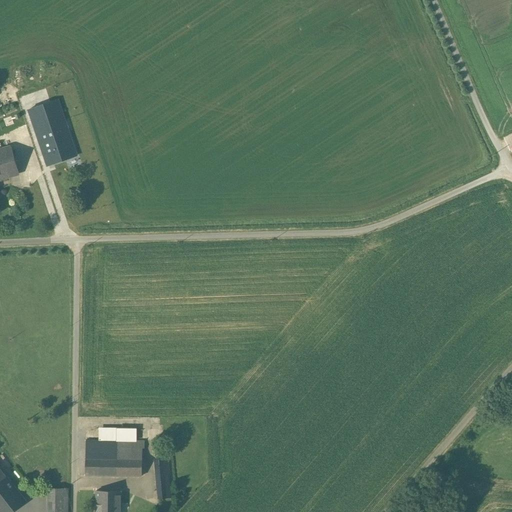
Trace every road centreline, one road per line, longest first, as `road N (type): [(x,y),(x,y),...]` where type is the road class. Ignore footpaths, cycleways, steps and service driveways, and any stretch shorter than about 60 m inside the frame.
road 1 (unclassified): [(77,239),(362,230),(510,168)]
road 2 (unclassified): [(72,511),(77,239)]
road 3 (unclassified): [(384,511),(511,370)]
road 4 (unclassified): [(510,168),(434,0)]
